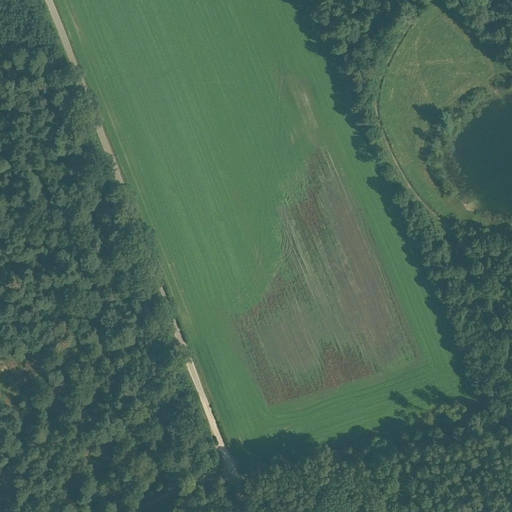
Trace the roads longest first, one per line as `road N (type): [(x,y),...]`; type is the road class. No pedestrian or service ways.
road 1 (unclassified): [(235,479),(47,0)]
road 2 (track): [(511,307),(477,277),(458,233),(429,205),(386,131),(383,72),(430,0)]
road 3 (track): [(235,479),(477,403),(492,386),(511,325)]
